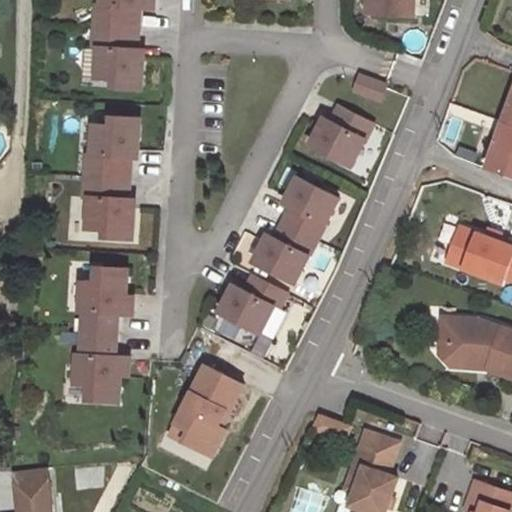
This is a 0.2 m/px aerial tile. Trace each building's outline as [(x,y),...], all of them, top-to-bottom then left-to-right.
[(146,8),(146,0),(102,0),(103,4),(97,4),(96,26),(138,29),(139,8),(146,8)] [(415,0),(369,0),(369,13),(414,16),(415,11),(415,0)] [(415,0),(415,11),(432,12),(432,0),(415,0)] [(137,57),(138,29),(96,26),(94,48),(99,48),(97,78),(120,79),(119,88),(143,89),(145,57),(137,57)] [(381,99),(386,85),(361,77),(358,84),(356,89),(381,99)] [(360,136),(368,121),(340,106),(329,129),(322,125),(311,146),(351,166),(365,138),(360,136)] [(129,178),(131,149),(138,150),(140,119),(118,118),(118,126),(94,124),(92,155),(88,154),(86,176),(129,178)] [(365,138),(373,123),(368,121),(360,136),(365,138)] [(511,123),(505,121),(488,168),(511,176),(511,123)] [(133,239),(135,207),(127,207),(129,178),(86,176),(85,197),(90,197),(88,228),(111,230),(110,238),(133,239)] [(324,225),(338,197),(298,177),(288,197),(295,200),(283,223),(311,237),(319,222),(324,225)] [(316,240),(324,225),(319,222),(311,237),(316,240)] [(304,252),(311,237),(283,223),(272,244),(265,241),(255,261),(295,282),(296,279),(304,263),(309,254),(304,252)] [(309,254),(316,240),(311,237),(304,252),(309,254)] [(308,285),(316,270),(304,263),(296,279),(308,285)] [(124,314),(127,268),(102,267),(101,283),(82,282),(80,311),(86,312),(85,320),(85,331),(84,333),(116,335),(118,313),(124,314)] [(260,332),(274,305),(282,290),(278,288),(270,284),(254,275),(246,290),(241,288),(237,295),(230,291),(220,311),(260,332)] [(235,284),(230,291),(237,295),(241,288),(235,284)] [(282,290),(274,305),(279,307),(287,292),(282,290)] [(449,341),(452,318),(445,317),(440,353),(449,341)] [(511,330),(481,320),(452,318),(449,341),(440,353),(449,365),(481,367),(511,376),(511,330)] [(76,331),(85,331),(85,320),(76,320),(76,331)] [(120,402),(122,356),(115,355),(116,335),(84,333),(83,354),(78,354),(77,383),(78,384),(95,384),(94,400),(120,402)] [(83,335),(74,335),(73,344),(82,344),(83,335)] [(230,411),(244,384),(206,365),(176,424),(189,430),(184,441),(213,456),(226,429),(222,427),(218,425),(226,409),(230,411)] [(94,400),(95,384),(78,384),(77,401),(94,402),(94,400)] [(222,427),(230,411),(226,409),(218,425),(222,427)] [(341,437),(346,423),(320,414),(313,427),(341,437)] [(345,439),(350,425),(346,423),(341,437),(345,439)] [(184,441),(189,430),(176,424),(171,434),(184,441)] [(385,511),(398,478),(388,475),(400,442),(367,430),(355,464),(364,467),(355,492),(350,505),(355,507),(353,511),(385,511)] [(355,492),(364,467),(355,464),(346,488),(355,492)] [(47,480),(46,468),(14,472),(15,483),(47,480)] [(50,511),(47,480),(15,483),(18,511),(50,511)] [(510,511),(511,507),(511,493),(476,480),(466,509),(472,511),(510,511)] [(353,511),(355,507),(350,505),(346,503),(341,505),(338,511),(353,511)]
